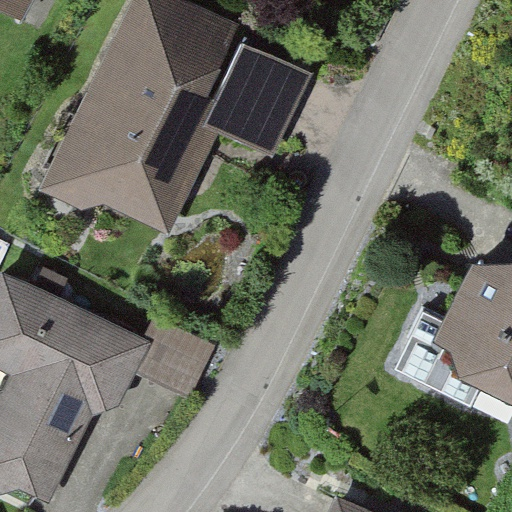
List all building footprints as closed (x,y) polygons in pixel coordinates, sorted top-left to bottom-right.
[(51,0),(0,0),(0,5),(39,26),(51,0)] [(246,32),(176,0),(127,0),(42,189),(171,247),(220,139),(281,166),(320,79),(241,43),(246,32)] [(511,253),(492,243),(431,357),(511,399),(511,253)] [(150,339),(0,273),(0,378),(6,381),(0,394),(0,475),(57,501),(99,405),(118,413),(150,339)] [(392,511),(336,483),(320,511),(392,511)]
